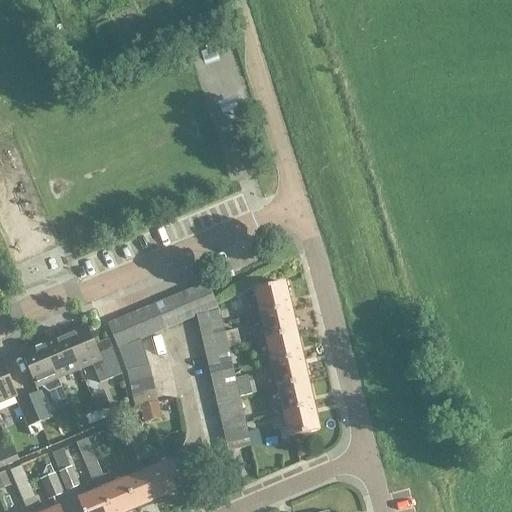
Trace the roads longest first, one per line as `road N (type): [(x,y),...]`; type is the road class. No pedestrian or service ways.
road 1 (residential): [(17,0),(84,126),(252,44)]
road 2 (residential): [(0,328),(301,202)]
road 3 (unclassified): [(368,455),(301,202)]
road 4 (unclassified): [(301,202),(252,44)]
road 5 (residential): [(368,455),(235,511)]
